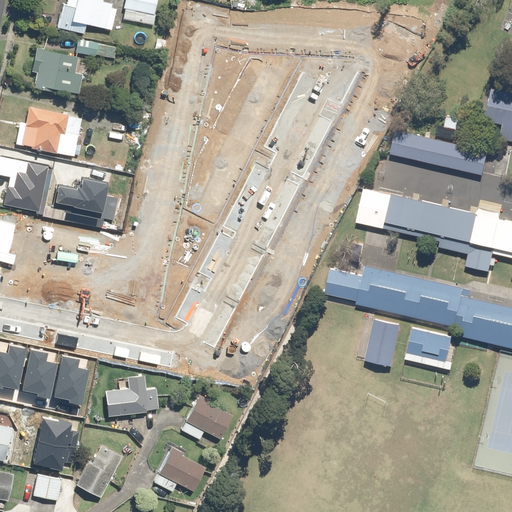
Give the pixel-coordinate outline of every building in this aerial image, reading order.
[(83,22),(88,23),(109,30),(118,5),(104,0),(66,0),(66,3),(59,27),(80,32),(83,22)] [(122,0),(122,5),(151,10),(152,0),(122,0)] [(177,11),(172,35),(216,45),(221,20),(177,11)] [(76,41),(74,51),(116,58),(118,48),(76,41)] [(85,59),(41,48),(32,87),(76,97),(85,59)] [(225,72),(170,178),(207,197),(262,91),(225,72)] [(511,89),(493,85),(485,118),(502,122),(499,136),(511,139),(511,89)] [(25,103),(16,142),(53,150),(61,111),(25,103)] [(457,129),(459,117),(447,115),(445,127),(457,129)] [(482,174),(487,146),(409,130),(403,157),(482,174)] [(38,212),(47,163),(18,158),(13,184),(7,183),(4,206),(38,212)] [(57,181),(53,202),(66,204),(65,208),(100,215),(106,180),(82,175),(80,186),(57,181)] [(197,204),(165,187),(118,280),(150,296),(197,204)] [(511,218),(364,188),(358,220),(384,225),(385,221),(469,239),(464,265),(489,270),(494,244),(511,247),(511,218)] [(71,263),(81,265),(83,248),(74,246),(75,239),(18,230),(17,235),(9,234),(6,252),(14,253),(13,260),(70,269),(71,263)] [(96,261),(83,259),(80,278),(92,281),(96,261)] [(357,299),(356,303),(463,326),(461,334),(511,345),(511,305),(471,296),(472,288),(364,265),(362,275),(338,270),(333,294),(357,299)] [(169,268),(163,279),(171,283),(177,272),(169,268)] [(10,321),(57,329),(58,324),(72,326),(74,310),(62,308),(65,292),(53,290),(54,284),(29,279),(28,285),(16,283),(10,321)] [(249,315),(248,319),(231,314),(234,306),(205,296),(196,319),(180,313),(175,327),(185,331),(176,355),(232,372),(228,384),(250,391),(257,368),(261,369),(269,342),(274,343),(279,328),(256,321),(257,317),(249,315)] [(400,326),(376,319),(364,359),(388,366),(400,326)] [(71,338),(111,345),(114,330),(73,323),(71,338)] [(456,337),(413,327),(406,357),(449,366),(456,337)] [(0,352),(0,389),(4,390),(5,386),(20,389),(29,350),(12,346),(10,355),(0,352)] [(38,396),(52,399),(59,364),(47,361),(49,353),(32,349),(23,388),(38,392),(38,396)] [(69,402),(83,405),(91,371),(78,368),(80,359),(63,355),(54,395),(70,398),(69,402)] [(125,377),(126,386),(103,389),(106,415),(159,408),(156,384),(144,386),(142,375),(125,377)] [(198,398),(188,416),(219,434),(230,416),(198,398)] [(39,466),(65,470),(72,429),(45,425),(39,466)] [(120,457),(99,446),(80,482),(101,493),(120,457)] [(173,447),(159,471),(192,491),(206,467),(173,447)] [(0,470),(0,496),(7,498),(12,474),(0,470)] [(61,479),(37,475),(34,495),(58,498),(61,479)]
